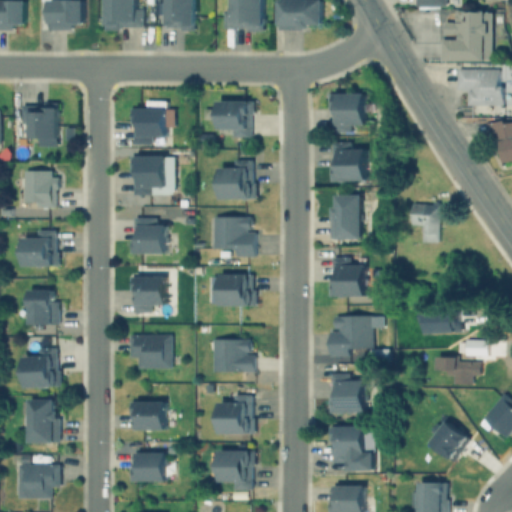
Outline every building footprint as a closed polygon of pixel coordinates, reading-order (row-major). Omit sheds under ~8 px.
[(0,0),(25,0),(25,21),(14,21),(14,26),(0,26),(0,0)] [(49,0),(83,0),(83,20),(72,20),(73,28),(49,28),(49,0)] [(104,0),(137,0),(137,9),(142,9),(142,25),(119,26),(119,28),(105,28),(104,0)] [(166,0),(194,0),(194,28),(182,29),(182,24),(166,24),(166,0)] [(233,0),(262,0),(263,30),(249,30),(249,26),(225,26),(224,9),(233,9),(233,0)] [(278,0),(322,0),(322,20),(308,20),(309,27),(278,27),(278,0)] [(441,59),(441,39),(461,39),(461,34),(446,34),(446,21),(455,21),(455,11),(494,12),(493,55),(488,55),(487,59),(441,59)] [(457,67),(499,68),(499,84),(505,84),(504,103),(467,102),(467,88),(457,87),(457,67)] [(364,92),(364,123),(350,123),(350,130),(331,130),(331,92),(364,92)] [(254,100),(254,112),(251,112),(251,133),(235,134),(235,127),(219,127),(219,98),(251,98),(251,100),(254,100)] [(57,101),(57,135),(30,135),(30,121),(22,121),(22,103),(44,103),(44,101),(57,101)] [(132,142),(132,119),(130,119),(130,107),(166,107),(166,133),(151,133),(151,142),(132,142)] [(507,124),(511,123),(511,160),(507,161),(502,138),(491,140),(488,123),(506,120),(507,124)] [(197,132),(212,132),(212,142),(197,142),(197,132)] [(330,178),(330,164),(332,164),(332,141),(350,141),(350,147),(365,147),(365,178),(330,178)] [(132,193),(132,169),(130,169),(130,155),(167,154),(167,184),(151,184),(151,193),(132,193)] [(220,165),(235,165),(235,158),(251,158),(251,195),(220,195),(220,165)] [(55,206),(38,206),(38,200),(24,200),(24,170),(52,170),(52,176),(56,176),(55,206)] [(335,194),(361,194),(361,237),(330,237),(330,213),(332,213),(332,206),(335,206),(335,194)] [(438,243),(422,242),(422,225),(411,225),(412,204),(439,204),(438,243)] [(237,247),(212,247),(212,215),(252,215),(252,228),(247,228),(247,232),(255,232),(255,255),(237,255),(237,247)] [(130,252),(130,239),(133,238),(133,216),(154,216),(155,223),(167,223),(167,252),(130,252)] [(24,236),(37,236),(37,229),(57,230),(56,264),(24,263),(24,236)] [(332,280),(332,256),(350,256),(350,264),(365,264),(365,295),(329,295),(329,280),(332,280)] [(220,272),(254,272),(254,304),(220,304),(220,272)] [(134,310),(134,288),(130,289),(130,276),(166,276),(166,302),(152,302),(152,310),(134,310)] [(29,323),(29,289),(54,288),(54,300),(59,300),(59,322),(29,323)] [(349,345),(349,354),(331,354),(331,331),(340,331),(340,327),(335,327),(335,315),(371,315),(371,345),(349,345)] [(130,332),(172,332),(172,367),(138,367),(138,355),(130,355),(130,332)] [(213,337),(252,337),(252,353),(255,353),(255,370),(213,370),(213,337)] [(465,338),(486,339),(485,356),(464,355),(465,338)] [(24,355),(38,354),(38,346),(56,346),(57,367),(59,367),(60,385),(25,386),(24,355)] [(438,355),(458,356),(457,360),(479,362),(478,372),(437,369),(438,355)] [(332,373),(351,373),(351,379),(366,379),(366,410),(329,411),(329,395),(332,395),(332,373)] [(220,399),(234,399),(234,392),(253,391),(253,430),(220,430),(220,399)] [(511,398),(507,394),(484,422),(506,440),(511,433),(511,398)] [(28,398),(54,398),(54,410),(59,410),(59,443),(28,442),(28,398)] [(133,428),(133,414),(130,414),(130,400),(166,400),(166,428),(133,428)] [(437,440),(432,447),(455,464),(473,441),(448,422),(445,426),(441,423),(431,436),(437,440)] [(367,451),(373,451),(373,469),(347,469),(347,462),(330,462),(331,425),(368,426),(367,451)] [(220,448),(255,448),(255,465),(251,465),(251,487),(233,487),(233,480),(220,480),(220,448)] [(130,480),(130,466),(133,465),(133,450),(167,450),(167,480),(130,480)] [(17,464),(22,464),(22,454),(30,454),(30,464),(59,463),(59,486),(51,486),(51,498),(17,499),(17,464)] [(410,492),(418,492),(419,481),(447,482),(446,511),(418,511),(418,508),(410,508),(410,492)] [(331,484),(365,485),(365,511),(328,511),(328,499),(331,499),(331,484)]
